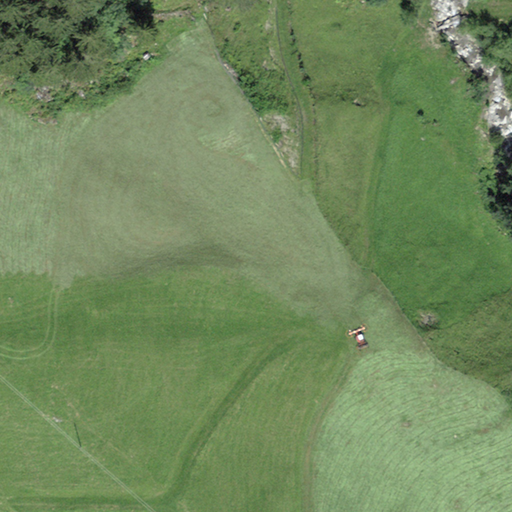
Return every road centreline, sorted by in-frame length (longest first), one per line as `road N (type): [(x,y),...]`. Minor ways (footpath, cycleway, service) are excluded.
road 1 (track): [(301,511),(317,411),(352,356),(338,327),(339,295),(310,196),(308,103),(282,31),(284,0)]
road 2 (track): [(338,327),(273,351),(226,397),(186,457),(179,487),(161,501),(0,505)]
road 3 (track): [(435,30),(399,50),(383,89),(384,138),(352,356)]
